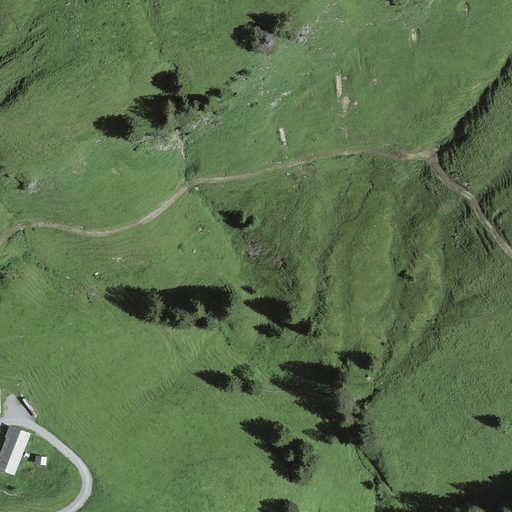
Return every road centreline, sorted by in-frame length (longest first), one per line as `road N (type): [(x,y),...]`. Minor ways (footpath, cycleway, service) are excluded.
road 1 (track): [(0,243),(22,225),(94,235),(131,227),(189,184),(341,152),(423,154),(511,249)]
road 2 (track): [(0,423),(24,423),(78,463),(86,490),(67,511)]
